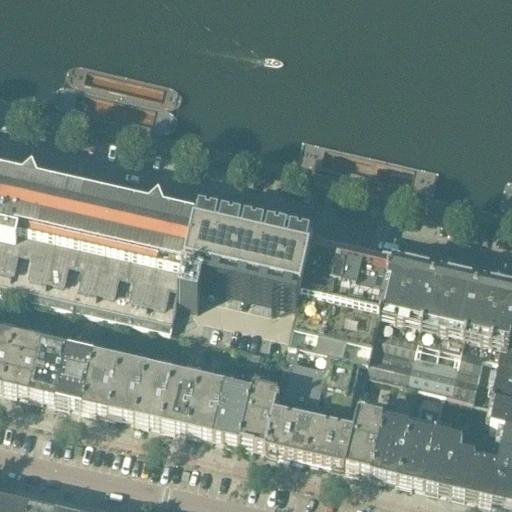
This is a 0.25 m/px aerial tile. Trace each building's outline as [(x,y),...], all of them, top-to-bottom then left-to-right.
[(195,228),(0,182),(0,302),(47,313),(169,341),(195,228)] [(195,228),(175,314),(196,318),(200,299),(189,296),(191,285),(204,288),(207,288),(226,293),(230,293),(249,298),(253,299),(272,303),(276,304),(296,308),(298,309),(310,254),(308,254),(291,250),(289,249),(195,228)] [(495,239),(497,231),(490,229),(488,237),(495,239)] [(363,386),(377,326),(389,273),(311,255),(284,367),(274,410),(313,418),(354,426),(363,386)] [(389,273),(377,326),(363,386),(407,396),(432,282),(389,273)] [(475,292),(432,282),(407,396),(449,406),(475,292)] [(503,373),(511,337),(511,332),(511,300),(475,292),(449,406),(471,411),(474,396),(476,389),(477,384),(480,368),(497,372),(503,373)] [(511,374),(511,337),(503,373),(511,374)] [(13,350),(0,346),(0,400),(1,401),(13,350)] [(38,356),(13,350),(1,401),(27,407),(38,356)] [(65,362),(38,356),(27,407),(53,413),(65,362)] [(258,361),(246,359),(243,372),(255,375),(258,361)] [(91,368),(65,362),(53,413),(79,419),(91,368)] [(116,374),(91,368),(79,419),(104,424),(116,374)] [(511,374),(503,373),(497,372),(495,385),(491,384),(489,392),(493,393),(511,397),(511,374)] [(142,380),(116,374),(104,424),(131,430),(142,380)] [(169,386),(142,380),(131,430),(157,436),(169,386)] [(198,392),(169,386),(157,436),(186,443),(198,392)] [(223,398),(198,392),(186,443),(212,449),(223,398)] [(511,397),(493,393),(489,392),(486,403),(490,404),(488,414),(491,415),(511,419),(511,397)] [(249,404),(223,398),(212,449),(237,455),(249,404)] [(274,410),(249,404),(237,455),(262,461),(274,410)] [(301,470),(313,418),(274,410),(262,461),(301,470)] [(511,419),(491,415),(488,414),(482,437),(486,437),(482,454),(491,455),(494,440),(500,441),(511,443),(511,419)] [(341,479),(354,426),(313,418),(301,470),(341,479)] [(379,432),(354,426),(341,479),(367,485),(379,432)] [(406,439),(379,432),(367,485),(394,491),(406,439)] [(433,445),(406,439),(394,491),(421,497),(433,445)] [(511,511),(511,443),(500,441),(490,485),(480,482),(481,478),(478,473),(471,471),(472,466),(456,462),(446,503),(488,511),(511,511)] [(458,451),(433,445),(421,497),(446,503),(456,462),(458,451)]
